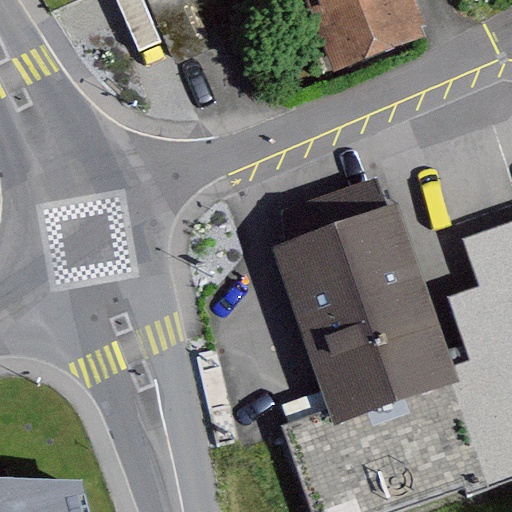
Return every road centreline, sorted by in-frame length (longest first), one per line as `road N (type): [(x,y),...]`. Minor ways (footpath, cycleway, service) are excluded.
road 1 (residential): [(511,50),(179,184),(86,239)]
road 2 (tertiary): [(179,511),(131,348),(86,239)]
road 3 (tertiary): [(86,239),(0,60)]
